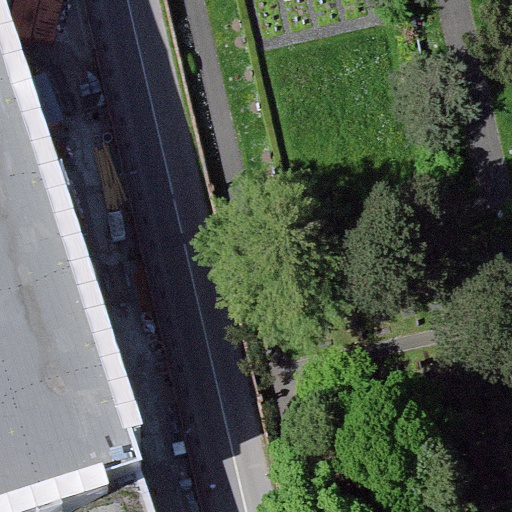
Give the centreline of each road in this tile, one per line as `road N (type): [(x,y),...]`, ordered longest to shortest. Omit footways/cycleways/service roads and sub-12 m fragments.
road 1 (residential): [(245,511),(125,0)]
road 2 (track): [(348,511),(307,480),(255,267)]
